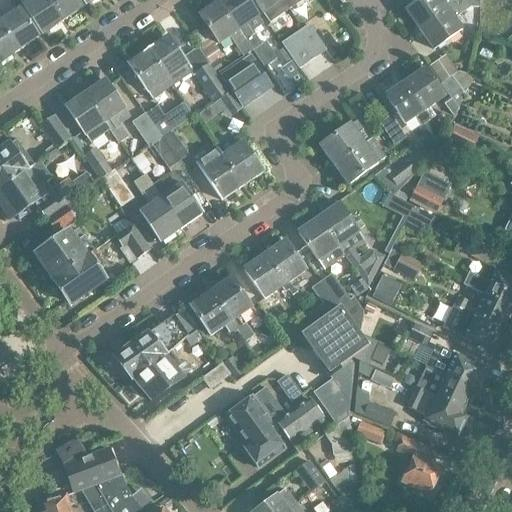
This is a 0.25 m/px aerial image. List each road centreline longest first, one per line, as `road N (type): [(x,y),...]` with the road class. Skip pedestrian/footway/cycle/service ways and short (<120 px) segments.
road 1 (residential): [(61,353),(303,184),(263,128),(378,46),(358,16)]
road 2 (residential): [(155,0),(0,104)]
road 3 (residential): [(120,421),(80,375),(60,396),(60,419),(77,434),(101,435)]
